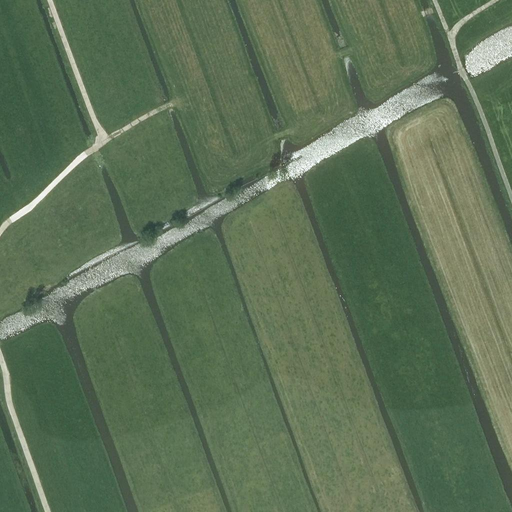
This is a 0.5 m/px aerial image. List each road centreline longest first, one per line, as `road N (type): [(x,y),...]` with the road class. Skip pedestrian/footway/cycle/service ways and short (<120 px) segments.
road 1 (track): [(0,232),(103,139),(50,0)]
road 2 (track): [(511,199),(435,0)]
road 3 (track): [(47,511),(0,359)]
